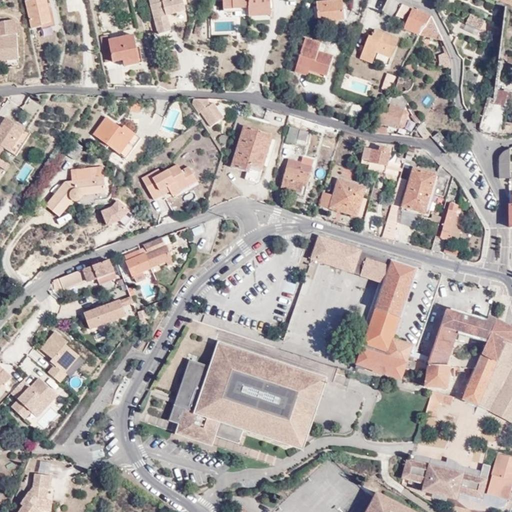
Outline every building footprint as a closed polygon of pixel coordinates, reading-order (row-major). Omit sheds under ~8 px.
[(44,0),(36,0),(37,3),(25,5),(32,32),(42,30),(41,27),(51,24),(44,0)] [(65,0),(67,12),(78,10),(76,0),(65,0)] [(169,15),(188,10),(185,0),(151,0),(153,6),(149,7),(156,33),(157,32),(158,34),(172,29),(172,28),(169,15)] [(252,5),(252,10),(271,10),(270,0),(226,0),(226,6),(252,5)] [(343,11),(342,2),(316,4),(318,24),(344,21),(343,11)] [(402,19),(406,6),(398,3),(395,16),(402,19)] [(421,35),(432,15),(411,7),(400,29),(421,35)] [(347,24),(347,21),(346,10),(343,11),(344,21),(318,24),(319,27),(347,24)] [(479,31),(483,22),(468,14),(464,23),(479,31)] [(444,42),(432,15),(421,35),(444,42)] [(392,58),(393,55),(371,46),(375,33),(373,33),(371,35),(370,35),(368,41),(366,41),(362,53),(376,57),(376,54),(392,58)] [(371,46),(393,55),(398,40),(375,33),(371,46)] [(109,35),(103,37),(107,63),(114,62),(125,61),(126,67),(142,64),(136,34),(109,39),(109,35)] [(19,36),(0,37),(0,64),(20,64),(19,36)] [(321,45),(305,40),(297,66),(309,70),(308,72),(327,78),(333,58),(318,53),(321,45)] [(437,53),(439,68),(450,68),(448,52),(437,53)] [(415,70),(408,65),(403,73),(410,77),(415,70)] [(309,70),(297,66),(295,74),(326,83),(327,78),(308,72),(309,70)] [(395,81),(397,78),(386,75),(382,86),(391,90),(394,83),(395,81)] [(404,86),(395,81),(394,83),(403,95),(406,93),(403,87),(404,86)] [(495,96),(492,104),(491,106),(507,109),(510,93),(502,90),(501,92),(495,91),(495,96)] [(389,107),(384,106),(381,105),(374,134),(386,136),(387,128),(397,130),(398,128),(404,129),(407,127),(410,116),(409,114),(403,112),(404,103),(397,99),(391,97),(389,107)] [(137,112),(140,103),(132,100),(129,109),(137,112)] [(209,100),(193,100),(192,105),(199,114),(201,112),(211,127),(225,118),(214,103),(209,107),(209,100)] [(25,129),(5,115),(0,123),(0,168),(5,171),(17,153),(12,150),(25,129)] [(127,128),(109,116),(97,135),(102,139),(100,142),(110,150),(113,145),(131,157),(145,136),(129,125),(127,128)] [(237,133),(242,118),(236,116),(232,131),(237,133)] [(315,134),(318,125),(289,117),(287,127),(315,134)] [(424,139),(431,134),(425,124),(418,130),(424,139)] [(272,137),(243,128),(231,168),(247,173),(245,180),(259,184),(272,137)] [(447,155),(456,151),(444,133),(434,137),(438,144),(447,155)] [(77,141),(69,155),(78,160),(85,147),(77,141)] [(366,170),(384,175),(389,156),(384,155),(385,146),(379,144),(376,151),(363,147),(360,159),(369,161),(366,170)] [(498,179),(508,179),(507,148),(503,151),(500,154),(498,158),(497,163),(497,178),(498,179)] [(309,183),(315,163),(289,157),(280,188),(300,193),(303,182),(309,183)] [(183,186),(199,178),(194,169),(186,174),(181,167),(165,175),(162,171),(145,180),(157,201),(166,195),(164,192),(162,189),(170,184),(172,187),(177,196),(186,191),(183,186)] [(436,176),(413,170),(403,207),(425,213),(436,176)] [(394,177),(384,175),(380,192),(391,194),(394,177)] [(202,182),(199,178),(183,186),(186,191),(202,182)] [(85,193),(86,198),(108,196),(106,179),(68,183),(48,207),(62,217),(73,202),(73,196),(75,191),(82,191),(85,193)] [(334,195),(324,193),(320,207),(351,216),(357,217),(359,218),(368,188),(339,179),(334,195)] [(84,203),(86,198),(85,193),(82,191),(75,191),(73,196),(73,202),(80,205),(84,203)] [(113,228),(129,211),(117,200),(101,216),(113,228)] [(458,204),(452,202),(442,239),(455,241),(462,216),(456,215),(458,204)] [(136,217),(130,212),(121,223),(127,227),(136,217)] [(343,272),(351,248),(317,236),(308,260),(343,272)] [(172,262),(161,239),(144,245),(146,252),(127,261),(138,286),(149,282),(145,274),(172,262)] [(455,259),(458,249),(445,246),(443,255),(455,259)] [(355,251),(357,250),(351,248),(343,272),(347,273),(355,251)] [(416,270),(357,250),(355,251),(347,273),(383,285),(363,344),(386,352),(384,357),(361,348),(355,365),(375,371),(374,373),(382,375),(383,374),(400,379),(404,367),(412,369),(417,379),(425,356),(413,352),(410,362),(407,360),(412,345),(393,339),(416,270)] [(116,280),(108,259),(52,282),(57,293),(88,281),(89,283),(97,280),(100,286),(116,280)] [(156,298),(151,288),(143,291),(149,302),(156,298)] [(121,303),(82,317),(90,339),(119,329),(119,327),(125,325),(123,320),(126,319),(121,303)] [(136,312),(138,320),(148,317),(145,309),(136,312)] [(511,330),(488,317),(484,323),(446,311),(426,365),(420,387),(432,389),(446,390),(449,367),(444,366),(457,331),(487,340),(462,399),(486,410),(511,363),(511,360),(511,330)] [(56,333),(40,352),(53,362),(52,364),(55,367),(49,375),(61,385),(68,377),(66,375),(80,358),(67,347),(69,345),(56,333)] [(167,422),(177,426),(180,426),(181,422),(213,433),(212,437),(214,438),(238,446),(242,433),(298,452),(304,448),(327,379),(216,342),(208,367),(188,361),(167,422)] [(363,344),(361,348),(384,357),(386,352),(363,344)] [(511,367),(487,411),(511,425),(511,424),(511,367)] [(24,382),(12,396),(18,401),(11,409),(26,422),(32,414),(38,420),(58,398),(39,381),(32,389),(24,382)] [(453,399),(431,392),(424,416),(434,419),(439,404),(450,408),(453,399)] [(180,426),(177,426),(174,437),(211,449),(214,438),(212,437),(213,433),(181,422),(180,426)] [(487,494),(504,499),(511,469),(511,458),(498,454),(487,494)] [(50,474),(51,462),(40,460),(38,472),(50,474)] [(408,476),(412,461),(407,460),(403,474),(408,476)] [(479,479),(412,461),(408,476),(453,491),(477,499),(482,500),(483,493),(490,467),(483,465),(479,479)] [(54,476),(35,474),(34,487),(21,505),(23,507),(19,511),(43,511),(44,511),(47,511),(53,511),(54,501),(48,500),(50,490),(52,490),(54,476)] [(408,476),(403,474),(401,479),(413,482),(413,485),(413,487),(416,490),(418,491),(459,502),(460,499),(461,495),(477,499),(453,491),(408,476)] [(415,511),(376,492),(366,511),(415,511)] [(482,500),(502,506),(504,499),(487,494),(483,493),(482,500)] [(461,495),(460,499),(498,509),(501,509),(502,506),(482,500),(477,499),(461,495)]
